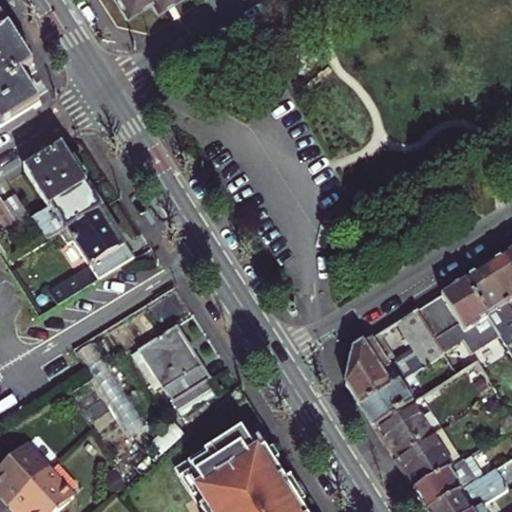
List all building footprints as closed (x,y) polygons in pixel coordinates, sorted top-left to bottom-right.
[(113,0),(127,21),(149,7),(154,16),(178,0),(113,0)] [(0,43),(12,32),(0,12),(0,43)] [(0,133),(42,107),(23,78),(36,70),(12,32),(0,43),(0,133)] [(88,188),(66,152),(27,175),(50,212),(88,188)] [(51,245),(63,238),(103,213),(88,188),(50,212),(36,221),(51,245)] [(18,199),(6,206),(21,230),(33,223),(18,199)] [(21,230),(6,206),(3,201),(0,203),(0,219),(11,236),(21,230)] [(135,264),(103,213),(63,238),(68,247),(75,244),(92,271),(51,296),(60,311),(135,264)] [(0,243),(11,236),(0,219),(0,243)] [(511,265),(506,255),(485,268),(511,310),(511,265)] [(465,280),(501,336),(508,346),(511,342),(511,310),(485,268),(465,280)] [(465,280),(417,310),(444,352),(445,354),(463,342),(471,355),(501,336),(465,280)] [(397,323),(417,354),(405,362),(412,373),(444,352),(417,310),(397,323)] [(347,385),(360,406),(400,380),(405,377),(396,362),(401,359),(396,352),(400,349),(387,329),(352,351),(347,385)] [(141,354),(174,406),(212,383),(179,331),(141,354)] [(374,428),(378,425),(414,403),(400,380),(360,406),(367,417),(374,428)] [(414,403),(378,425),(387,439),(383,442),(395,460),(435,435),(414,403)] [(22,497),(63,461),(37,432),(3,463),(15,476),(20,481),(13,487),(22,497)] [(454,465),(435,435),(395,460),(406,477),(410,475),(418,487),(449,468),(454,465)] [(306,511),(304,509),(299,511),(286,511),(283,507),(297,498),(290,487),(279,469),(272,458),(270,455),(261,460),(257,454),(246,437),(194,470),(181,478),(197,504),(204,500),(211,510),(212,511),(306,511)] [(270,455),(266,449),(257,454),(261,460),(270,455)] [(284,465),(277,455),(272,458),(279,469),(284,465)] [(63,461),(22,497),(31,508),(38,501),(43,507),(47,511),(63,511),(88,489),(63,461)] [(192,467),(179,475),(181,478),(194,470),(192,467)] [(428,511),(463,490),(449,468),(418,487),(414,490),(428,511)] [(472,511),(482,505),(491,499),(485,490),(500,481),(493,471),(475,483),(469,487),(463,490),(428,511),(472,511)] [(15,476),(8,482),(13,487),(20,481),(15,476)] [(471,477),(465,481),(469,487),(475,483),(471,477)] [(302,495),(295,484),(290,487),(297,498),(283,507),(286,511),(299,511),(304,509),(314,503),(307,492),(302,495)] [(197,504),(202,511),(206,511),(211,510),(204,500),(197,504)] [(38,501),(31,508),(35,511),(37,511),(43,507),(38,501)]
